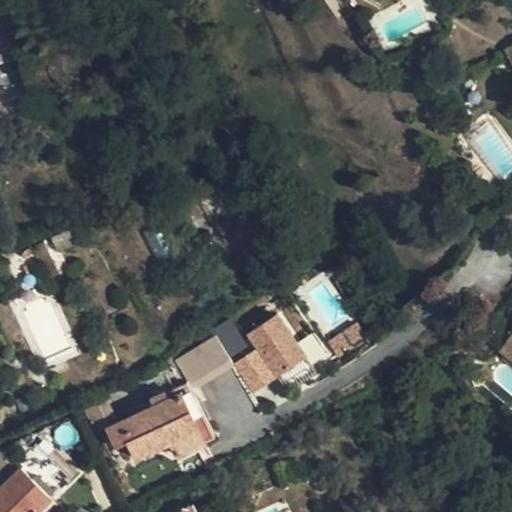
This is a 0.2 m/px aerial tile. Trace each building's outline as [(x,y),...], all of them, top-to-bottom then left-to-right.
[(184,219),(186,219),(193,215),(187,204),(178,208),(184,219)] [(186,219),(196,237),(210,230),(200,211),(193,215),(186,219)] [(91,239),(97,225),(94,223),(91,224),(85,224),(91,239)] [(73,227),(53,236),(58,250),(79,240),(73,227)] [(210,230),(196,237),(200,245),(213,237),(210,230)] [(43,243),(37,246),(52,277),(59,273),(43,243)] [(242,333),(234,321),(217,333),(223,344),(242,333)] [(193,387),(234,361),(223,344),(217,333),(176,359),(192,386),(170,397),(155,404),(120,422),(109,427),(118,445),(130,440),(139,457),(172,439),(179,453),(216,435),(193,387)] [(152,396),(155,404),(170,397),(166,389),(152,396)] [(96,435),(109,427),(120,422),(107,397),(85,409),(96,435)] [(53,474),(59,467),(37,446),(19,464),(21,466),(0,488),(0,511),(36,511),(64,483),(53,474)] [(69,477),(59,467),(53,474),(64,483),(69,477)] [(200,511),(195,502),(177,511),(200,511)]
